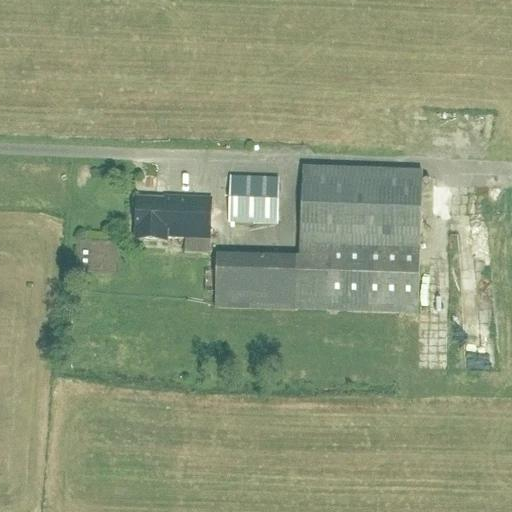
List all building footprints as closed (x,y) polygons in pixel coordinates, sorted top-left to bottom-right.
[(365,132),(399,133),(399,107),(366,106),(365,132)] [(426,111),(425,149),(453,150),(454,112),(426,111)] [(214,311),(326,315),(418,318),(420,253),(422,176),(302,172),(299,261),(216,258),(214,311)] [(277,226),(278,180),(230,177),(227,225),(277,226)] [(185,240),(184,255),(209,256),(211,200),(162,198),(162,200),(137,199),(135,243),(168,245),(168,239),(185,240)]
